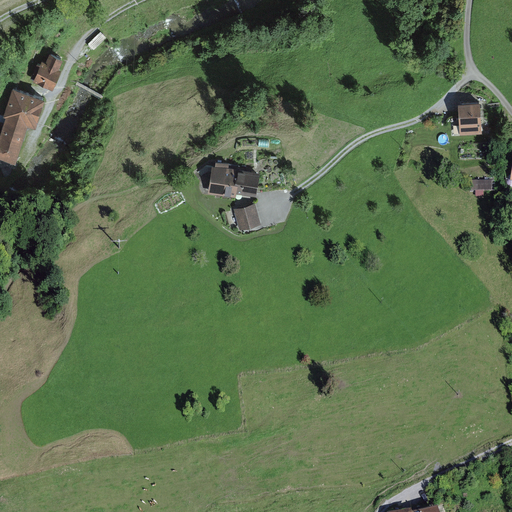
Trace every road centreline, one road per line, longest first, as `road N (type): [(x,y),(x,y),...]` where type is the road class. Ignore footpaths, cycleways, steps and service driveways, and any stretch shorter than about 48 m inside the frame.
road 1 (track): [(278,205),(364,137),(432,111),(471,69)]
road 2 (track): [(29,148),(88,34),(143,0)]
road 3 (track): [(379,511),(406,490),(511,441)]
